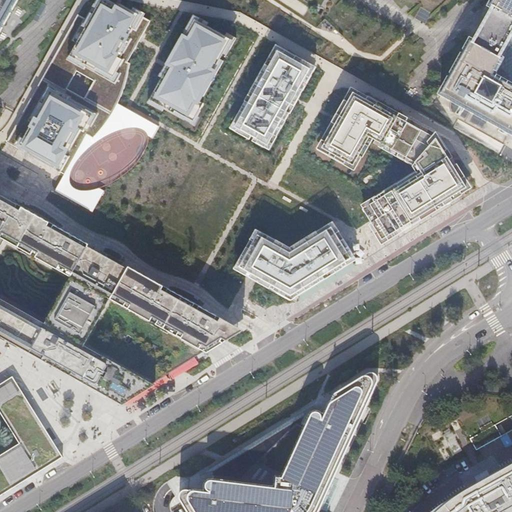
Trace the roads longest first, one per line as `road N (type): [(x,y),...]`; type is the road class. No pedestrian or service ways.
road 1 (residential): [(0,177),(65,222),(117,241),(146,269),(186,280),(225,312),(264,318),(289,340)]
road 2 (secondary): [(289,340),(11,511)]
road 3 (secondary): [(353,511),(429,368),(511,309)]
road 4 (residential): [(336,70),(446,131),(502,210)]
road 5 (secondary): [(476,226),(289,340)]
road 6 (residential): [(0,137),(82,0)]
road 7 (residential): [(273,184),(336,70)]
